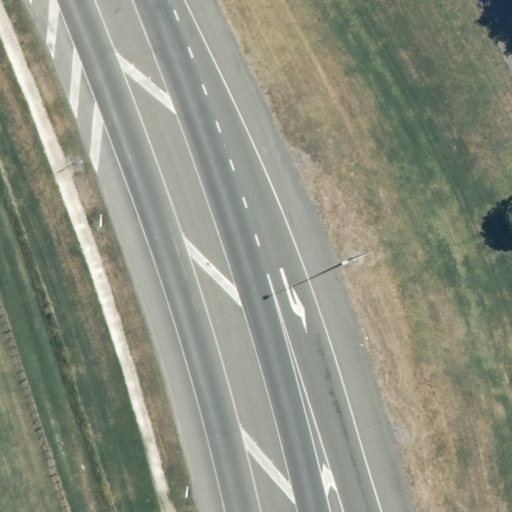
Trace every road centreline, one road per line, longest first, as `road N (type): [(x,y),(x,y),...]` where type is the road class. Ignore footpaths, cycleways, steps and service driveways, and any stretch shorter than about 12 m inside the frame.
road 1 (secondary): [(144,75),(286,266),(360,511)]
road 2 (secondary): [(278,511),(210,266),(144,75)]
